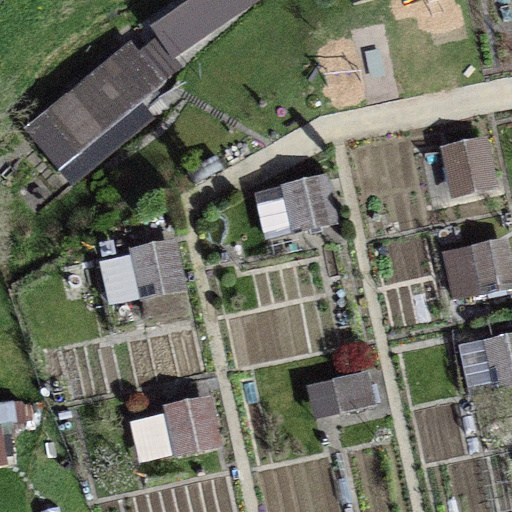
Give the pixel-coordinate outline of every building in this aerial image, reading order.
[(269,2),(267,0),(200,0),(150,34),(172,67),(269,2)] [(350,0),(353,9),(377,2),(376,0),(350,0)] [(130,46),(23,137),(58,179),(60,178),(72,191),(155,121),(144,108),(166,89),(130,46)] [(449,206),(499,194),(487,142),(437,154),(449,206)] [(339,231),(327,180),(253,199),(265,249),(339,231)] [(189,297),(177,244),(129,255),(145,325),(190,315),(186,298),(189,297)] [(453,305),(511,294),(511,260),(509,244),(443,256),(453,305)] [(511,395),(511,339),(457,351),(468,405),(511,395)] [(314,428),(376,413),(367,377),(305,393),(314,428)] [(163,413),(175,464),(222,453),(210,402),(163,413)] [(0,431),(17,428),(13,405),(0,407),(0,431)]
